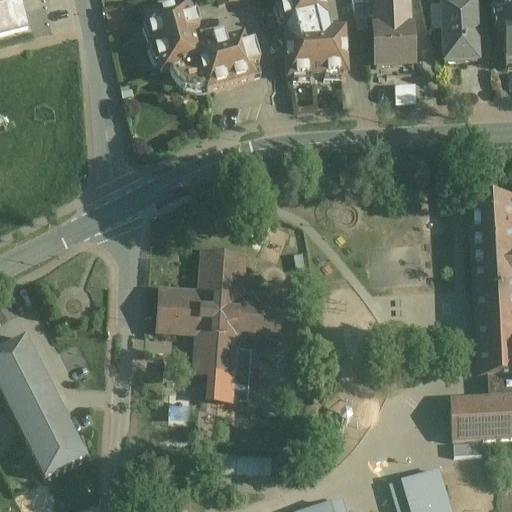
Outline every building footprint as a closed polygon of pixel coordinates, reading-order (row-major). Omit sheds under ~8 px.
[(215,0),(218,9),(254,0),(215,0)] [(321,0),(276,0),(279,10),(273,11),(279,28),(283,27),(284,31),(284,32),(286,32),(287,39),(284,39),(285,60),(287,82),(292,82),(292,87),(310,87),(310,81),(323,80),(323,84),(341,85),(341,79),(346,78),(343,35),(328,36),(325,23),(327,22),(321,0)] [(361,0),(363,8),(373,6),(374,5),(407,4),(406,0),(361,0)] [(511,0),(491,0),(494,35),(503,35),(505,74),(511,73),(511,0)] [(11,4),(0,7),(0,38),(28,31),(22,7),(12,9),(11,4)] [(374,5),(373,6),(374,33),(373,33),(374,71),(399,70),(399,67),(412,66),(411,32),(409,32),(407,4),(374,5)] [(467,8),(451,8),(452,32),(442,33),(444,65),(476,64),(474,31),(468,32),(467,8)] [(186,9),(144,21),(147,31),(141,32),(141,34),(142,34),(147,48),(151,47),(153,53),(147,54),(148,56),(154,70),(158,69),(160,79),(168,76),(198,68),(205,93),(206,96),(254,82),(251,72),(258,70),(253,50),(245,52),(242,42),(224,47),(223,42),(211,46),(212,51),(199,54),(194,34),(199,33),(195,20),(190,22),(186,9)] [(123,10),(105,13),(109,32),(126,29),(123,10)] [(284,31),(266,35),(272,61),(285,60),(284,39),(287,39),(286,32),(284,32),(284,31)] [(198,68),(168,76),(170,81),(172,85),(175,89),(178,91),(183,95),(184,93),(187,95),(192,96),(194,96),(195,94),(199,94),(205,93),(198,68)] [(395,88),(396,108),(416,107),(415,87),(395,88)] [(488,401),(449,403),(452,447),(511,443),(511,227),(510,200),(468,202),(479,381),(487,381),(488,401)] [(222,258),(218,261),(202,260),(200,299),(161,296),(160,312),(156,316),(160,321),(159,336),(197,338),(195,377),(210,378),(214,382),(219,379),(234,380),(237,341),(275,344),(276,328),(280,324),(277,320),(278,304),(239,301),(242,263),(227,262),(222,258)] [(0,383),(4,382),(43,459),(34,464),(43,482),(86,460),(77,442),(70,446),(27,361),(33,358),(23,340),(0,351),(0,383)] [(217,478),(271,478),(271,459),(217,459),(217,478)] [(397,511),(341,511),(339,504),(312,511),(447,511),(436,474),(390,488),(397,511)]
